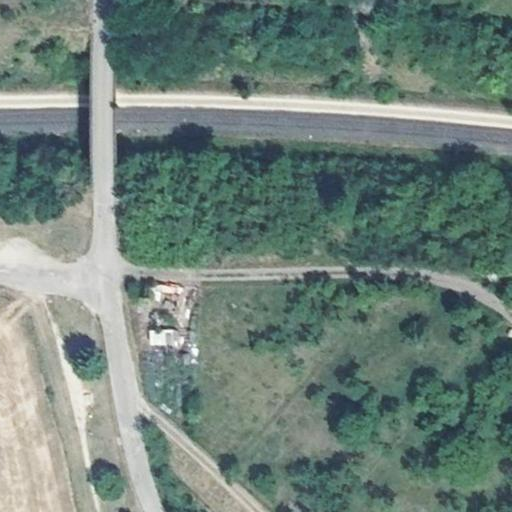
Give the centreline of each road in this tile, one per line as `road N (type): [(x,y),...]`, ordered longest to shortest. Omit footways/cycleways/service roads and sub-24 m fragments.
road 1 (track): [(511,313),(455,280),(369,271),(102,273)]
road 2 (unclassified): [(101,0),(102,273)]
road 3 (unclassified): [(102,273),(158,511)]
road 4 (unknown): [(252,511),(186,449),(132,421)]
